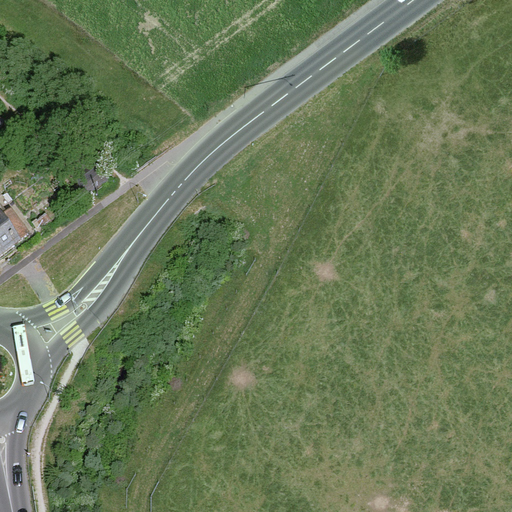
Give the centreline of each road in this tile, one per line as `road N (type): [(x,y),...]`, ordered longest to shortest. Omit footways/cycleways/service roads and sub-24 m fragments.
road 1 (secondary): [(134,243),(237,131),(414,0)]
road 2 (secondary): [(38,376),(105,299),(134,243)]
road 3 (secondary): [(134,243),(57,310),(0,322)]
